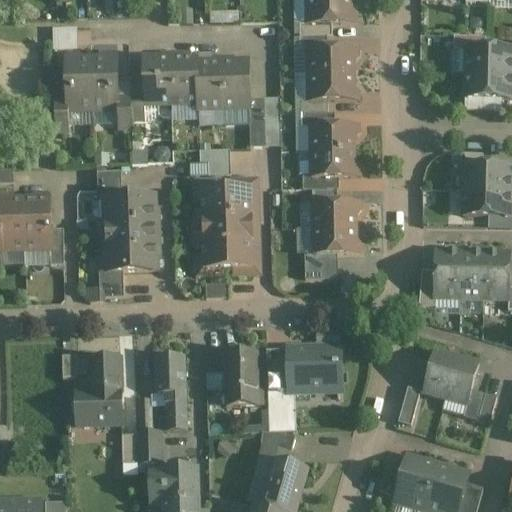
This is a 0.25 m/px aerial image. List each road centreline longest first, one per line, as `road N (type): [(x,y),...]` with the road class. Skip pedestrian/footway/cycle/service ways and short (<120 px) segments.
road 1 (residential): [(0,322),(383,311)]
road 2 (residential): [(353,511),(395,367),(395,336),(383,311)]
road 3 (residential): [(383,311),(400,283),(406,249),(405,134)]
road 4 (residential): [(405,134),(403,0)]
